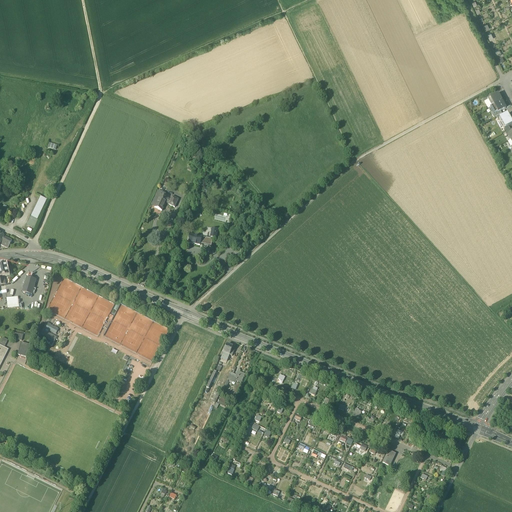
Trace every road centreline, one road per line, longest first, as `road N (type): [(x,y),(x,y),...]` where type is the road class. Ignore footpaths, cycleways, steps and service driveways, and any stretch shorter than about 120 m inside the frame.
road 1 (tertiary): [(36,255),(78,265),(476,428)]
road 2 (track): [(281,8),(101,94)]
road 3 (track): [(101,94),(33,244)]
road 4 (track): [(82,511),(154,372)]
